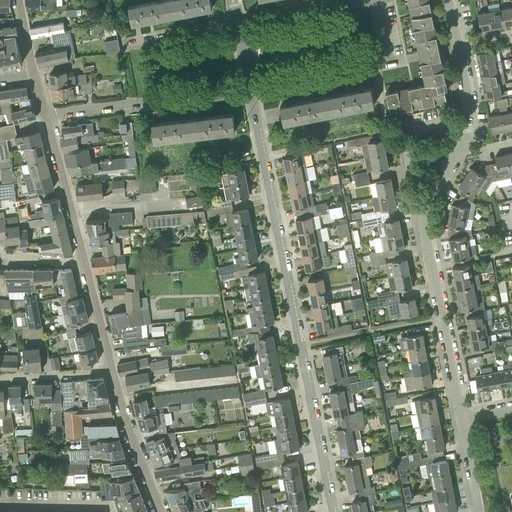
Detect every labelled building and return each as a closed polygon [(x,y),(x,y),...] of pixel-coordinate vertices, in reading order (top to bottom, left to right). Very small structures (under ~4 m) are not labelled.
[(0,0),(0,10),(12,10),(11,0),(0,0)] [(67,10),(67,9),(66,5),(57,5),(56,0),(25,0),(26,10),(43,9),(43,10),(48,10),(48,11),(67,10)] [(132,23),(172,16),(169,0),(162,0),(129,7),(132,23)] [(169,0),(172,16),(212,8),(210,0),(169,0)] [(421,61),(425,84),(386,92),(390,112),(447,101),(444,89),(447,89),(447,88),(449,88),(450,88),(448,79),(447,79),(447,80),(445,80),(441,57),(439,48),(429,0),(408,0),(419,53),(421,61)] [(503,26),(511,24),(511,9),(511,8),(500,10),(503,26)] [(492,28),(503,26),(500,10),(489,12),(492,28)] [(481,31),(492,28),(489,12),(477,14),(481,31)] [(34,37),(65,31),(63,22),(31,28),(33,37),(34,37)] [(17,27),(15,27),(0,28),(0,36),(16,36),(18,36),(17,27)] [(39,67),(41,66),(69,60),(69,59),(67,47),(66,47),(65,40),(67,40),(66,33),(54,35),(56,42),(57,42),(58,49),(36,53),(39,67)] [(0,36),(0,67),(23,62),(16,36),(0,36)] [(118,39),(104,41),(107,55),(121,54),(118,39)] [(479,65),(495,62),(494,54),(499,53),(499,49),(476,54),(479,65)] [(481,76),(503,72),(502,68),(497,69),(495,62),(479,65),(481,76)] [(51,87),(92,82),(93,82),(92,73),(87,74),(87,73),(68,75),(68,72),(50,74),(51,87)] [(483,88),(500,85),(498,77),(504,76),(503,72),(481,76),(483,88)] [(52,100),(77,97),(77,92),(79,91),(84,91),(85,93),(93,93),(92,82),(51,87),(52,100)] [(485,99),(508,94),(507,91),(501,92),(500,85),(483,88),(485,99)] [(33,106),(31,98),(29,98),(27,86),(9,89),(10,102),(20,100),(22,109),(33,106)] [(329,114),(351,109),(374,104),(371,88),(325,97),(329,114)] [(12,111),(10,102),(9,89),(0,90),(0,103),(2,103),(3,114),(7,113),(12,111)] [(284,123),(329,114),(325,97),(280,106),(284,123)] [(15,123),(36,118),(33,106),(22,109),(12,111),(7,113),(10,124),(15,123)] [(504,131),(511,128),(511,112),(501,115),(504,131)] [(194,136),(214,133),(235,131),(233,114),(192,119),(194,136)] [(492,133),(504,131),(501,115),(489,117),(492,133)] [(154,141),(194,136),(192,119),(152,124),(154,141)] [(70,126),(62,127),(64,137),(92,132),(94,131),(93,123),(78,125),(78,121),(70,122),(70,126)] [(122,132),(128,131),(127,122),(120,123),(120,132),(122,132)] [(24,148),(42,143),(39,133),(33,135),(32,133),(18,136),(15,123),(10,124),(0,126),(0,161),(11,160),(7,140),(15,138),(17,143),(20,142),(21,148),(24,148)] [(63,149),(79,146),(78,144),(99,141),(98,134),(93,135),(92,132),(64,137),(60,137),(63,149)] [(364,157),(386,153),(383,140),(373,142),(372,136),(347,141),(348,147),(362,144),(364,157)] [(28,164),(46,159),(42,143),(24,148),(28,164)] [(286,171),(307,167),(304,155),(317,153),(315,147),(297,150),(298,155),(283,158),(286,171)] [(68,166),(92,162),(88,148),(65,153),(68,166)] [(240,150),(230,152),(232,160),(243,159),(240,150)] [(365,158),(367,171),(368,171),(368,172),(373,171),(373,170),(388,167),(386,153),(364,157),(364,158),(365,158)] [(495,180),(511,177),(506,154),(495,157),(496,163),(490,164),(493,177),(495,180)] [(70,174),(99,170),(127,168),(137,167),(137,163),(136,163),(136,157),(130,157),(126,157),(98,162),(92,162),(68,166),(70,174)] [(26,182),(50,175),(46,159),(28,164),(31,173),(23,175),(24,181),(26,181),(26,182)] [(487,178),(493,177),(490,164),(484,165),(480,173),(471,167),(465,177),(480,186),(486,177),(487,178)] [(224,187),(246,183),(244,170),(227,173),(225,173),(223,167),(199,172),(200,178),(222,174),(224,187)] [(289,184),(304,181),(309,180),(307,167),(286,171),(289,184)] [(369,178),(368,172),(368,171),(367,171),(353,174),(355,180),(369,178)] [(333,183),(341,182),(339,173),(332,174),(333,183)] [(38,192),(53,188),(50,175),(26,182),(28,192),(26,193),(28,199),(39,197),(38,192)] [(461,194),(472,201),(475,197),(473,196),(480,186),(465,177),(459,186),(464,190),(461,194)] [(141,191),(157,189),(156,178),(140,180),(141,191)] [(370,184),(369,178),(355,180),(356,187),(369,184),(370,184)] [(378,196),(393,193),(391,179),(375,183),(378,196)] [(291,196),(307,193),(304,181),(289,184),(291,196)] [(78,199),(104,196),(102,182),(92,183),(78,185),(77,185),(78,199)] [(0,200),(16,198),(14,183),(2,185),(0,185),(0,200)] [(207,210),(232,205),(230,199),(249,195),(246,183),(224,187),(227,199),(219,200),(219,201),(206,204),(207,210)] [(327,202),(314,205),(312,192),(307,193),(291,196),(294,209),(304,207),(305,212),(328,208),(327,202)] [(363,221),(389,215),(388,209),(396,207),(393,193),(378,196),(372,197),(375,211),(361,214),(363,221)] [(202,194),(186,197),(188,207),(203,204),(202,194)] [(450,214),(467,218),(469,207),(468,206),(472,201),(461,194),(455,204),(452,203),(450,214)] [(42,218),(63,214),(59,197),(42,201),(44,210),(40,210),(42,218)] [(233,225),(250,222),(248,209),(233,212),(232,205),(207,210),(208,217),(222,214),(225,214),(228,226),(233,225)] [(332,217),(344,215),(343,205),(330,207),(332,217)] [(28,228),(20,229),(19,225),(19,221),(29,220),(29,219),(27,207),(17,208),(18,216),(4,218),(0,218),(0,236),(0,237),(7,236),(8,243),(21,241),(22,246),(27,246),(31,245),(28,228)] [(298,232),(321,228),(319,215),(329,213),(328,208),(305,212),(306,217),(296,219),(298,232)] [(69,238),(67,232),(63,214),(42,218),(29,219),(29,220),(31,228),(50,225),(53,241),(69,238)] [(472,234),(471,232),(471,230),(465,229),(467,218),(450,214),(448,225),(453,226),(452,231),(458,232),(459,232),(460,236),(472,234)] [(402,233),(401,232),(399,219),(390,221),(389,215),(363,221),(364,226),(383,222),(386,236),(402,233)] [(90,233),(119,230),(119,224),(132,223),(131,217),(86,221),(90,233)] [(341,236),(351,234),(348,221),(340,223),(338,223),(341,236)] [(236,237),(253,234),(250,222),(233,225),(236,237)] [(301,245),(324,241),(321,228),(298,232),(301,245)] [(103,257),(125,255),(125,254),(124,254),(124,252),(121,252),(120,242),(116,242),(116,238),(130,237),(129,230),(119,230),(90,233),(93,244),(103,245),(103,257)] [(399,254),(398,248),(404,247),(402,233),(386,236),(380,237),(383,251),(369,254),(370,260),(385,257),(399,254)] [(238,249),(255,246),(253,234),(236,237),(238,249)] [(451,249),(468,246),(467,240),(473,238),(472,234),(460,236),(449,239),(451,249)] [(53,241),(57,254),(73,255),(69,238),(53,241)] [(39,253),(57,254),(53,241),(38,244),(39,253)] [(303,258),(326,253),(324,241),(301,245),(303,258)] [(240,269),(247,268),(246,261),(258,259),(255,246),(238,249),(239,257),(235,258),(236,263),(232,264),(218,267),(219,273),(233,270),(240,269)] [(476,256),(475,252),(469,253),(468,246),(451,249),(453,261),(476,256)] [(344,268),(356,266),(352,248),(345,249),(347,261),(343,262),(344,268)] [(306,271),(321,268),(329,266),(326,253),(303,258),(306,271)] [(95,272),(127,269),(125,255),(103,257),(102,258),(92,259),(95,272)] [(385,257),(370,260),(372,266),(385,263),(386,263),(385,257)] [(406,259),(386,263),(385,263),(388,277),(409,273),(406,259)] [(455,279),(472,275),(471,269),(476,268),(475,263),(453,268),(455,279)] [(247,268),(240,269),(242,276),(247,275),(248,282),(244,283),(245,288),(250,287),(267,284),(264,271),(258,273),(256,266),(247,268)] [(345,274),(357,272),(356,266),(344,268),(345,274)] [(25,269),(5,270),(6,278),(8,290),(23,290),(24,295),(25,303),(26,311),(12,314),(15,328),(22,327),(29,327),(36,326),(42,326),(36,292),(35,288),(31,269),(25,269)] [(31,269),(35,288),(37,287),(40,287),(54,285),(54,279),(56,279),(56,286),(64,285),(61,270),(60,269),(54,269),(31,269)] [(72,269),(61,270),(64,285),(66,295),(77,294),(72,270),(72,269)] [(220,280),(234,277),(233,270),(219,273),(220,280)] [(378,300),(399,295),(398,290),(412,287),(409,273),(388,277),(390,291),(377,293),(378,300)] [(457,289),(480,285),(479,281),(473,282),(472,275),(455,279),(457,289)] [(311,294),(326,291),(323,278),(308,281),(311,294)] [(143,288),(143,280),(127,281),(128,289),(139,288),(143,288)] [(498,281),(501,292),(507,291),(505,280),(498,281)] [(252,300),(269,296),(267,284),(250,287),(251,295),(247,296),(248,300),(252,300)] [(459,300),(476,297),(475,290),(480,289),(480,285),(457,289),(459,300)] [(128,312),(129,324),(129,325),(141,324),(151,323),(148,307),(147,297),(140,298),(139,288),(128,289),(125,289),(125,288),(113,289),(114,298),(126,297),(128,312)] [(313,306),(328,303),(326,291),(311,294),(313,306)] [(64,314),(86,309),(83,298),(73,300),(72,295),(59,298),(64,314)] [(402,316),(417,313),(414,299),(400,302),(399,295),(378,300),(379,306),(393,303),(396,317),(402,316)] [(254,312),(271,309),(269,296),(252,300),(254,312)] [(461,311),(484,306),(483,302),(477,303),(476,297),(459,300),(461,311)] [(0,307),(10,307),(9,299),(0,299),(0,307)] [(315,319),(336,315),(335,308),(330,309),(328,303),(313,306),(315,319)] [(75,328),(80,327),(79,322),(88,319),(86,309),(64,314),(66,323),(68,330),(75,328)] [(247,334),(265,330),(269,330),(268,323),(274,321),(271,309),(254,312),(246,314),(248,327),(230,331),(231,337),(247,334)] [(122,331),(124,340),(142,338),(141,324),(129,325),(129,324),(128,312),(109,315),(113,333),(122,331)] [(469,329),(492,324),(491,320),(485,321),(484,314),(467,317),(469,329)] [(328,335),(352,330),(351,324),(338,327),(336,315),(315,319),(318,332),(327,330),(328,335)] [(153,325),(153,335),(165,334),(165,324),(153,325)] [(471,338),(488,335),(487,329),(492,328),(492,324),(469,329),(471,338)] [(36,326),(37,336),(44,336),(43,326),(42,326),(36,326)] [(72,351),(95,345),(92,332),(77,335),(75,328),(68,330),(66,330),(66,332),(62,333),(63,339),(69,338),(72,351)] [(258,352),(275,349),(272,336),(266,336),(265,330),(247,334),(248,340),(250,340),(253,353),(258,352)] [(374,343),(386,341),(384,334),(373,337),(374,343)] [(409,349),(424,346),(421,334),(406,337),(409,349)] [(473,350),(496,345),(495,341),(489,342),(488,335),(471,338),(473,350)] [(124,349),(149,347),(149,338),(142,338),(124,340),(123,340),(124,349)] [(160,346),(160,354),(184,352),(188,352),(187,343),(184,344),(161,346),(160,346)] [(325,368),(345,364),(343,352),(344,352),(342,346),(331,348),(332,354),(323,355),(325,368)] [(411,363),(426,359),(424,346),(409,349),(411,363)] [(31,348),(34,369),(34,371),(42,370),(41,354),(40,354),(39,347),(31,348)] [(24,369),(34,369),(31,348),(23,348),(23,351),(24,362),(24,369)] [(91,362),(99,360),(96,349),(80,353),(81,360),(79,360),(81,369),(92,368),(91,362)] [(260,364),(277,360),(275,349),(258,352),(260,364)] [(0,365),(0,367),(18,368),(18,362),(24,362),(23,351),(18,351),(11,351),(1,351),(0,351),(0,365)] [(53,369),(61,368),(58,356),(50,357),(53,369)] [(138,371),(150,369),(152,375),(160,374),(163,374),(169,373),(167,360),(162,361),(163,361),(149,363),(148,357),(136,360),(118,364),(120,376),(126,375),(126,376),(139,373),(138,371)] [(414,375),(429,371),(426,359),(411,363),(414,375)] [(263,376),(280,373),(277,360),(260,364),(254,365),(257,377),(263,376)] [(338,385),(358,381),(356,375),(348,376),(345,364),(325,368),(328,381),(337,379),(338,385)] [(501,388),(511,385),(511,383),(508,364),(503,365),(504,370),(498,371),(501,388)] [(490,390),(501,388),(498,371),(492,372),(491,367),(486,368),(490,390)] [(478,392),(490,390),(486,368),(480,369),(481,374),(475,376),(478,392)] [(128,388),(151,384),(149,377),(152,376),(152,375),(150,369),(138,371),(139,373),(126,376),(128,388)] [(404,376),(407,390),(432,385),(429,371),(414,375),(404,376)] [(263,376),(265,389),(282,386),(280,373),(263,376)] [(97,403),(109,400),(108,396),(109,396),(103,378),(87,379),(87,380),(60,382),(61,390),(62,411),(66,410),(66,411),(78,410),(78,408),(98,406),(97,403)] [(333,406),(354,402),(351,390),(374,385),(377,397),(381,396),(378,379),(374,380),(373,378),(358,381),(338,385),(339,390),(330,392),(333,406)] [(62,425),(62,411),(61,390),(52,390),(52,384),(35,384),(36,405),(45,405),(44,401),(52,401),(53,425),(62,425)] [(9,386),(10,402),(10,409),(11,409),(11,411),(21,411),(22,408),(22,402),(21,385),(9,386)] [(238,386),(232,387),(233,397),(240,397),(238,386)] [(244,400),(265,396),(264,389),(256,390),(257,391),(243,394),(244,400)] [(0,416),(3,416),(3,425),(4,432),(14,431),(12,416),(11,411),(11,409),(10,409),(5,409),(4,390),(0,390),(0,416)] [(265,403),(267,402),(265,396),(244,400),(245,407),(265,403)] [(387,406),(398,404),(397,397),(385,399),(387,406)] [(417,413),(436,409),(434,397),(414,400),(417,413)] [(138,416),(150,414),(146,398),(134,401),(138,416)] [(289,398),(267,402),(265,403),(268,415),(274,414),(291,411),(289,398)] [(116,424),(82,425),(81,417),(113,414),(114,414),(110,401),(109,401),(109,400),(97,403),(98,406),(78,408),(78,410),(66,411),(67,436),(69,436),(90,435),(98,435),(119,434),(116,424)] [(345,422),(363,418),(361,410),(355,411),(354,402),(333,406),(335,418),(344,416),(345,422)] [(161,405),(160,406),(161,412),(157,413),(150,414),(138,416),(143,435),(168,432),(164,405),(161,405)] [(419,426),(439,422),(436,409),(417,413),(419,426)] [(277,426),(294,423),(291,411),(274,414),(277,426)] [(340,443),(361,439),(359,429),(364,428),(363,418),(345,422),(346,427),(337,429),(340,443)] [(426,438),(441,435),(439,422),(419,426),(422,439),(426,438)] [(279,438),(296,435),(294,423),(277,426),(279,438)] [(154,438),(146,442),(151,454),(169,447),(170,449),(177,446),(174,438),(176,438),(175,432),(158,434),(152,435),(154,438)] [(82,449),(122,447),(119,438),(98,439),(98,442),(91,442),(90,435),(69,436),(69,440),(77,440),(81,439),(82,449)] [(279,438),(282,451),(299,448),(296,435),(279,438)] [(426,438),(429,451),(444,448),(441,435),(426,438)] [(353,459),(364,457),(361,439),(340,443),(342,455),(351,453),(353,459)] [(169,447),(151,454),(156,464),(164,461),(165,463),(169,461),(171,467),(180,465),(204,461),(203,456),(191,458),(191,456),(184,457),(181,457),(178,448),(177,446),(170,449),(169,447)] [(102,453),(102,457),(125,456),(122,447),(82,449),(71,450),(72,464),(87,463),(89,463),(89,453),(102,453)] [(256,463),(282,458),(280,452),(255,457),(256,463)] [(251,453),(238,455),(240,466),(253,463),(251,453)] [(398,463),(409,460),(408,455),(397,457),(398,463)] [(367,475),(366,470),(366,468),(370,467),(374,463),(372,456),(364,457),(353,459),(354,464),(344,466),(347,479),(367,475)] [(283,478),(300,474),(297,462),(283,464),(282,458),(256,463),(258,469),(280,465),(283,478)] [(116,460),(103,462),(104,471),(107,471),(112,470),(112,473),(112,474),(132,471),(127,459),(116,460)] [(182,475),(206,471),(214,470),(212,460),(204,461),(180,465),(182,475)] [(399,469),(411,467),(409,460),(398,463),(399,469)] [(433,476),(449,473),(446,460),(431,463),(433,476)] [(87,463),(72,464),(62,464),(63,481),(76,481),(88,480),(87,470),(87,463)] [(255,473),(253,463),(240,466),(241,475),(255,473)] [(157,479),(182,475),(180,465),(171,467),(154,469),(157,479)] [(436,489),(451,486),(449,473),(433,476),(436,489)] [(285,490),(302,486),(300,474),(283,478),(285,490)] [(360,496),(376,493),(375,486),(370,487),(368,475),(367,475),(347,479),(350,492),(359,490),(360,496)] [(111,480),(100,480),(101,494),(106,493),(106,499),(120,498),(118,492),(139,489),(133,476),(111,480)] [(76,481),(76,489),(89,488),(89,480),(88,480),(76,481)] [(184,483),(185,489),(166,491),(171,502),(188,499),(193,499),(194,499),(196,499),(195,493),(202,492),(200,481),(184,483)] [(288,502),(305,499),(302,486),(285,490),(288,502)] [(404,495),(411,493),(409,486),(402,487),(404,495)] [(438,501),(454,500),(451,486),(436,489),(438,501)] [(118,492),(120,498),(125,511),(147,511),(139,489),(118,492)] [(353,511),(372,511),(374,511),(373,504),(378,503),(376,493),(360,496),(361,501),(352,503),(353,511)] [(405,502),(412,501),(411,493),(404,495),(405,502)] [(386,508),(404,504),(402,497),(385,501),(386,508)] [(192,511),(199,511),(207,508),(203,499),(196,500),(196,499),(194,499),(193,499),(188,499),(171,502),(174,511),(188,511),(192,511)] [(281,511),(306,511),(307,511),(305,499),(288,502),(289,509),(281,511)] [(435,511),(452,511),(456,511),(454,500),(438,501),(433,502),(435,511)]
